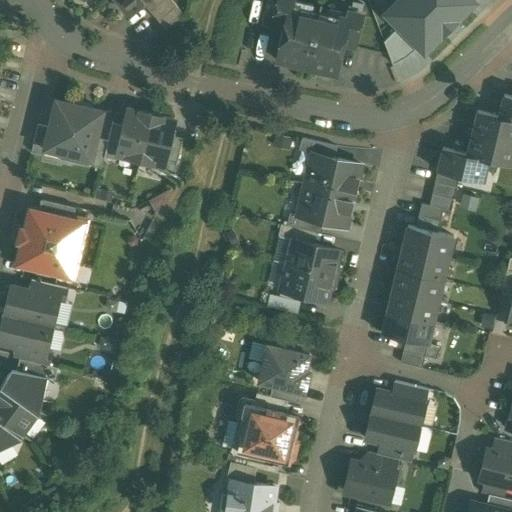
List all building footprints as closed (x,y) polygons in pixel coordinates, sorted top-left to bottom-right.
[(116,0),(129,14),(143,3),(146,0),(116,0)] [(146,0),(143,3),(150,12),(164,0),(146,0)] [(170,0),(164,0),(150,12),(158,21),(176,6),(170,0)] [(278,0),(266,0),(260,25),(272,28),(278,0)] [(319,12),(292,6),(294,0),(293,0),(278,0),(272,28),(284,31),(277,60),(306,67),(319,12)] [(422,0),(396,0),(398,1),(385,14),(399,27),(403,32),(410,25),(425,41),(431,46),(449,28),(422,0)] [(422,0),(449,28),(469,9),(463,3),(459,0),(422,0)] [(176,6),(158,21),(166,30),(184,15),(176,6)] [(346,19),(319,12),(306,67),(335,74),(342,45),(354,48),(361,16),(347,13),(346,19)] [(384,42),(394,64),(407,57),(417,49),(425,41),(410,25),(403,32),(399,27),(384,42)] [(511,96),(504,95),(499,116),(499,117),(511,119),(511,96)] [(80,106),(56,100),(49,127),(44,149),(68,154),(80,106)] [(103,111),(80,106),(68,154),(74,156),(73,161),(90,166),(96,138),(103,111)] [(151,114),(128,109),(124,125),(117,154),(140,160),(151,114)] [(511,119),(499,117),(499,116),(477,111),(472,133),(511,142),(511,119)] [(175,120),(151,114),(140,160),(164,166),(171,136),(175,120)] [(124,125),(113,122),(108,141),(104,157),(116,160),(117,154),(124,125)] [(44,149),(49,127),(38,125),(31,152),(43,155),(44,149)] [(511,142),(472,133),(467,154),(488,160),(511,166),(511,142)] [(182,139),(171,136),(164,166),(162,171),(174,174),(182,139)] [(108,141),(96,138),(90,166),(101,168),(104,157),(108,141)] [(337,146),(302,138),(299,150),(312,153),(334,158),(337,146)] [(467,154),(443,148),(437,171),(459,176),(483,182),(488,160),(467,154)] [(334,158),(312,153),(305,184),(353,196),(361,165),(334,158)] [(437,171),(435,183),(456,188),(459,176),(437,171)] [(456,188),(435,183),(432,194),(454,199),(456,188)] [(353,196),(305,184),(297,215),(324,222),(346,227),(353,196)] [(454,199),(432,194),(429,206),(443,209),(451,211),(454,200),(454,199)] [(76,207),(40,199),(38,210),(73,219),(76,207)] [(429,206),(421,204),(418,215),(440,221),(443,209),(429,206)] [(73,219),(38,210),(36,220),(28,218),(25,231),(27,232),(25,240),(23,240),(17,263),(37,268),(36,270),(38,270),(39,266),(51,269),(50,273),(51,273),(51,271),(57,273),(57,275),(59,275),(73,278),(77,262),(75,262),(84,223),(72,221),(73,219)] [(297,215),(289,213),(287,225),(316,232),(322,233),(324,222),(297,215)] [(440,221),(418,215),(416,227),(437,232),(440,221)] [(287,225),(281,224),(278,235),(293,239),(313,244),(316,232),(287,225)] [(416,227),(408,225),(403,247),(448,258),(454,236),(437,232),(416,227)] [(313,244),(293,239),(287,264),(332,275),(338,250),(313,244)] [(448,258),(403,247),(397,269),(443,280),(448,258)] [(511,258),(510,258),(502,293),(511,295),(511,258)] [(332,275),(287,264),(281,289),(326,300),(332,275)] [(443,280),(397,269),(392,290),(438,301),(443,280)] [(67,287),(32,278),(29,290),(58,298),(63,300),(67,287)] [(29,290),(13,287),(11,287),(5,314),(52,325),(58,298),(29,290)] [(438,301),(392,290),(387,311),(433,322),(438,301)] [(433,322),(387,311),(382,333),(406,339),(428,344),(433,322)] [(52,325),(5,314),(0,334),(0,341),(16,345),(45,352),(45,351),(52,325)] [(428,344),(406,339),(403,351),(425,356),(437,359),(439,347),(428,344)] [(258,381),(273,385),(300,391),(304,392),(310,370),(306,369),(309,354),(267,344),(258,381)] [(45,352),(16,345),(13,357),(19,358),(48,365),(51,352),(45,351),(45,352)] [(425,356),(403,351),(400,362),(422,368),(425,356)] [(48,365),(19,358),(17,370),(46,377),(49,365),(48,365)] [(17,370),(12,369),(0,385),(37,412),(39,413),(47,377),(46,377),(17,370)] [(427,389),(394,381),(392,393),(425,401),(427,389)] [(273,385),(270,396),(287,400),(298,403),(300,391),(273,385)] [(37,412),(1,386),(0,388),(0,448),(23,435),(22,434),(37,412)] [(392,393),(377,389),(371,414),(420,425),(426,401),(425,401),(392,393)] [(270,396),(257,393),(255,405),(244,403),(241,417),(244,422),(237,450),(278,460),(288,462),(294,458),(298,443),(294,437),(299,416),(284,412),(287,400),(270,396)] [(420,425),(371,414),(365,438),(380,442),(413,449),(414,450),(420,425)] [(511,441),(495,437),(492,449),(511,453),(511,441)] [(413,449),(380,442),(377,453),(398,458),(410,461),(413,449)] [(511,453),(492,449),(487,448),(480,479),(485,480),(506,485),(511,486),(511,453)] [(377,453),(369,452),(366,463),(395,470),(398,458),(377,453)] [(278,460),(250,453),(247,465),(256,467),(275,471),(278,460)] [(366,463),(352,460),(345,491),(384,500),(387,488),(392,485),(396,470),(395,470),(366,463)] [(247,465),(230,461),(226,480),(232,481),(232,480),(253,483),(256,467),(247,465)] [(253,483),(232,480),(232,481),(230,494),(223,493),(220,509),(227,510),(226,511),(274,511),(276,503),(273,503),(275,486),(253,483)] [(506,485),(485,480),(482,492),(489,494),(503,497),(506,485)] [(511,499),(503,497),(489,494),(486,505),(511,511),(511,499)] [(511,511),(486,505),(471,502),(468,511),(511,511)]
